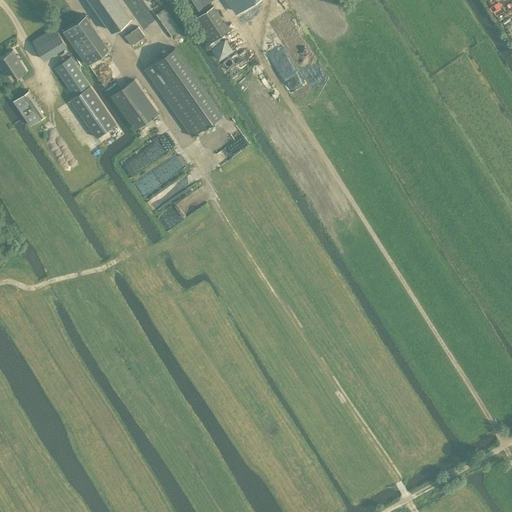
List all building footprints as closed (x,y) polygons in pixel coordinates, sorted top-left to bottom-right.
[(90,0),(112,30),(131,16),(119,0),(90,0)] [(183,0),(192,13),(212,0),(183,0)] [(240,0),(249,15),(272,0),(240,0)] [(230,30),(213,5),(193,19),(209,43),(230,30)] [(157,13),(160,18),(173,36),(182,29),(165,7),(157,13)] [(91,21),(86,14),(64,29),(87,63),(108,49),(90,23),(91,21)] [(67,45),(55,26),(33,40),(45,59),(67,45)] [(132,45),(145,35),(138,26),(125,36),(132,45)] [(223,114),(174,46),(144,68),(192,136),(223,114)] [(16,77),(27,70),(13,49),(0,56),(0,64),(6,74),(11,71),(16,77)] [(56,67),(75,96),(91,85),(71,56),(56,67)] [(136,128),(158,112),(134,79),(112,95),(136,128)] [(71,98),(97,137),(117,124),(91,85),(75,96),(71,98)] [(14,100),(30,125),(45,114),(29,89),(14,100)]
